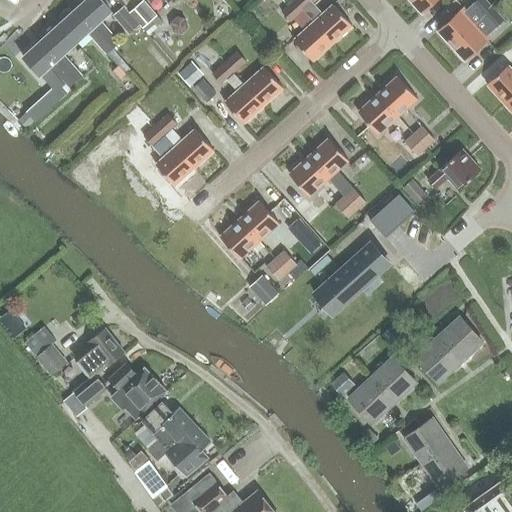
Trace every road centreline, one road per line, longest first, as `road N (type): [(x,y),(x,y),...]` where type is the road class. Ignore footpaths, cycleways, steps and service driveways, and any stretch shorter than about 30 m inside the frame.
road 1 (track): [(331,511),(274,436),(191,365),(141,339),(88,284)]
road 2 (residential): [(189,217),(394,29)]
road 3 (residential): [(511,162),(394,29)]
road 4 (residential): [(401,248),(438,251),(511,204)]
